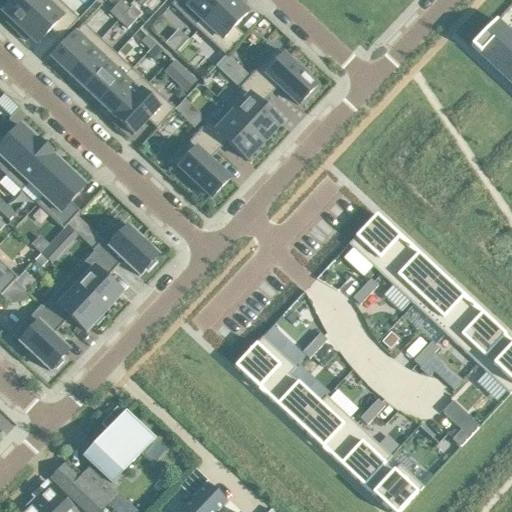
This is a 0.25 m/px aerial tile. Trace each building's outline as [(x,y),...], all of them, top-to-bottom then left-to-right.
[(13,0),(2,12),(10,20),(6,23),(16,32),(46,0),(13,0)] [(57,0),(46,0),(16,32),(26,41),(29,38),(37,45),(50,30),(60,40),(79,20),(57,0)] [(176,0),(171,6),(198,31),(227,0),(176,0)] [(241,0),(227,0),(198,31),(225,57),(244,37),(234,28),(248,13),(240,6),(243,2),(241,0)] [(120,2),(115,8),(124,16),(129,10),(120,2)] [(129,10),(124,16),(133,24),(141,15),(132,7),(129,10)] [(115,8),(109,14),(118,22),(124,16),(115,8)] [(124,16),(118,22),(127,30),(133,24),(124,16)] [(481,37),(471,48),(487,63),(511,36),(511,35),(496,21),(481,37)] [(83,24),(51,58),(68,75),(101,40),(83,24)] [(511,36),(487,63),(503,78),(511,68),(511,36)] [(146,37),(141,43),(150,51),(155,45),(146,37)] [(101,40),(68,75),(84,89),(116,55),(101,40)] [(276,49),(250,78),(269,96),(278,87),(298,106),(316,87),(306,78),(309,75),(296,63),(294,66),(276,49)] [(116,55),(84,89),(100,104),(132,70),(116,55)] [(226,56),(216,68),(223,74),(233,63),(226,56)] [(511,68),(503,78),(511,86),(511,68)] [(132,70),(100,104),(116,119),(148,85),(132,70)] [(242,90),(225,108),(228,111),(229,110),(264,143),(281,125),(261,106),(269,96),(250,78),(240,88),(242,90)] [(148,85),(116,119),(133,135),(147,121),(157,130),(175,110),(148,85)] [(208,122),(198,133),(218,152),(226,142),(247,161),(264,143),(229,110),(228,111),(213,127),(208,122)] [(0,171),(5,176),(37,142),(35,140),(37,137),(30,131),(28,133),(21,127),(6,143),(0,137),(0,171)] [(198,133),(171,161),(189,178),(186,180),(199,192),(201,190),(211,199),(229,180),(209,161),(218,152),(198,133)] [(28,184),(53,157),(37,142),(5,176),(21,192),(28,185),(28,184)] [(43,199),(69,172),(53,157),(28,184),(28,185),(43,198),(43,199)] [(71,174),(69,172),(43,199),(43,198),(36,205),(63,231),(80,212),(70,203),(85,187),(78,181),(80,178),(73,171),(71,174)] [(7,206),(0,213),(9,221),(15,214),(7,206)] [(376,216),(348,246),(381,276),(409,246),(376,216)] [(158,256),(121,221),(92,252),(94,253),(94,252),(114,271),(123,262),(139,277),(147,268),(149,270),(156,263),(153,261),(158,256)] [(67,227),(58,237),(69,248),(79,237),(67,227)] [(409,246),(381,276),(413,306),(441,276),(409,246)] [(105,280),(114,271),(94,252),(94,253),(68,280),(104,314),(121,295),(105,280)] [(0,296),(1,297),(18,278),(0,261),(0,296)] [(441,276),(413,306),(445,335),(473,306),(441,276)] [(104,314),(68,280),(42,308),(42,309),(61,327),(70,318),(86,333),(95,323),(97,326),(104,319),(101,316),(104,314)] [(370,280),(361,290),(369,297),(378,287),(370,280)] [(361,290),(352,299),(360,306),(369,297),(361,290)] [(473,306),(445,335),(477,365),(504,335),(473,306)] [(53,336),(61,327),(42,309),(42,308),(41,307),(12,337),(49,372),(54,367),(56,369),(63,362),(61,360),(69,351),(53,336)] [(390,334),(382,343),(390,350),(398,341),(390,334)] [(320,335),(311,344),(318,351),(327,341),(320,335)] [(511,342),(504,335),(477,365),(509,396),(511,392),(511,342)] [(262,338),(234,368),(267,398),(288,375),(289,376),(296,369),(262,338)] [(431,343),(422,352),(429,359),(438,350),(431,343)] [(311,344),(302,353),(309,360),(318,351),(311,344)] [(422,352),(413,362),(420,369),(429,359),(422,352)] [(288,375),(267,398),(299,428),(320,405),(319,404),(289,376),(288,375)] [(320,405),(299,428),(331,458),(359,428),(326,397),(319,404),(320,405)] [(377,400),(369,410),(376,417),(385,407),(377,400)] [(108,431),(96,444),(110,456),(98,469),(97,470),(106,478),(106,477),(118,464),(125,470),(153,440),(135,423),(134,424),(117,408),(101,424),(108,431)] [(369,410),(360,419),(367,426),(376,417),(369,410)] [(470,421),(461,431),(468,438),(477,428),(470,421)] [(359,428),(331,458),(363,487),(384,465),(385,465),(391,458),(359,428)] [(453,430),(447,436),(451,440),(457,434),(453,430)] [(461,431),(452,440),(459,447),(468,438),(461,431)] [(384,465),(363,487),(389,511),(401,511),(423,488),(399,466),(393,473),(385,465),(384,465)] [(89,469),(79,480),(99,498),(107,506),(117,495),(89,469)] [(79,480),(65,494),(83,511),(86,511),(99,498),(79,480)] [(36,499),(22,511),(74,511),(47,483),(33,496),(36,499)] [(217,511),(226,503),(206,485),(193,500),(181,511),(217,511)]
